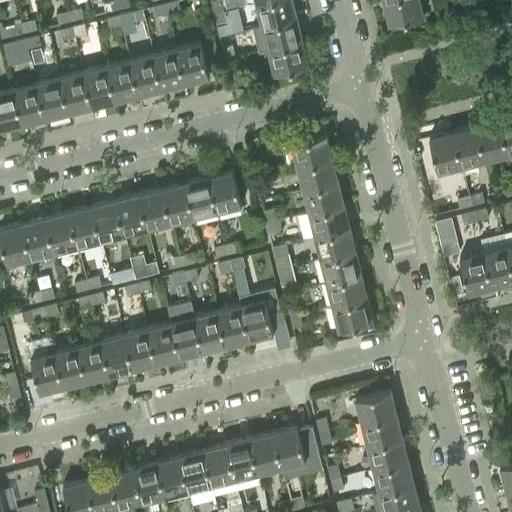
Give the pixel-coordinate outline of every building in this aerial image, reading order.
[(106,10),(118,7),(116,0),(103,0),(106,10)] [(179,0),(170,0),(166,1),(169,11),(181,8),(179,0)] [(211,0),(214,11),(224,8),(221,0),(211,0)] [(293,0),(256,0),(262,23),(297,14),(293,0)] [(420,0),(383,0),(389,21),(424,12),(420,0)] [(156,14),(169,11),(166,1),(154,4),(156,14)] [(82,6),(69,9),(71,19),(84,15),(82,6)] [(224,8),(214,11),(217,23),(227,20),(224,8)] [(59,22),(71,19),(69,9),(57,12),(59,22)] [(132,10),(120,13),(122,22),(135,19),(132,10)] [(122,22),(120,13),(107,16),(109,26),(122,22)] [(297,14),(262,23),(268,46),(303,38),(297,14)] [(35,17),(23,20),(25,31),(38,27),(35,17)] [(13,34),(25,31),(23,20),(10,23),(13,34)] [(86,22),(73,25),(75,34),(88,31),(86,22)] [(63,37),(75,34),(73,25),(61,28),(63,37)] [(39,33),(27,36),(29,46),(41,43),(39,33)] [(17,49),(29,46),(27,36),(14,40),(17,49)] [(201,38),(177,44),(185,79),(209,73),(201,38)] [(303,38),(268,46),(274,70),(308,61),(303,38)] [(222,44),(225,57),(235,54),(232,42),(222,44)] [(177,44),(153,50),(162,85),(185,79),(177,44)] [(153,50),(130,56),(139,91),(162,85),(153,50)] [(235,54),(225,57),(228,69),(238,67),(235,54)] [(130,56),(107,62),(115,97),(139,91),(130,56)] [(107,62),(83,68),(92,102),(115,97),(107,62)] [(83,68),(60,73),(69,108),(92,102),(83,68)] [(60,73),(37,79),(46,114),(69,108),(60,73)] [(37,79),(14,85),(23,120),(46,114),(37,79)] [(14,85),(0,88),(0,125),(23,120),(14,85)] [(511,113),(501,116),(509,151),(511,150),(511,113)] [(501,116),(477,122),(486,157),(509,151),(501,116)] [(477,122),(454,128),(462,163),(486,157),(477,122)] [(438,169),(462,163),(454,128),(430,134),(438,169)] [(291,138),(297,162),(332,154),(326,130),(291,138)] [(332,154),(297,162),(303,186),(338,177),(332,154)] [(252,161),(255,173),(264,171),(261,159),(252,161)] [(233,166),(209,172),(218,207),(242,201),(233,166)] [(264,171),(255,173),(258,186),(267,183),(264,171)] [(209,172),(186,178),(195,213),(218,207),(209,172)] [(338,177),(303,186),(309,209),(343,200),(338,177)] [(186,178),(162,184),(171,219),(195,213),(186,178)] [(162,184),(139,190),(148,225),(171,219),(162,184)] [(482,189),(470,192),(472,203),(484,200),(482,189)] [(139,190),(116,196),(124,231),(148,225),(139,190)] [(460,206),(472,203),(470,192),(457,196),(460,206)] [(116,196),(93,201),(101,237),(124,231),(116,196)] [(343,200),(309,209),(315,232),(349,224),(343,200)] [(93,201),(69,207),(78,242),(101,237),(93,201)] [(263,208),(266,220),(276,217),(273,205),(263,208)] [(486,205),(474,208),(476,218),(488,215),(486,205)] [(69,207),(46,213),(55,248),(78,242),(69,207)] [(464,221),(476,218),(474,208),(461,212),(464,221)] [(46,213),(22,219),(31,254),(55,248),(46,213)] [(443,216),(434,218),(443,252),(452,250),(459,249),(451,214),(443,216)] [(276,217),(266,220),(269,232),(279,230),(276,217)] [(0,231),(7,260),(31,254),(22,219),(0,224),(0,231)] [(349,224),(315,232),(321,256),(355,247),(349,224)] [(238,238),(226,241),(229,251),(241,248),(238,238)] [(216,254),(229,251),(226,241),(214,244),(216,254)] [(511,261),(507,242),(484,248),(492,283),(511,278),(511,261)] [(355,247),(321,256),(327,279),(361,270),(355,247)] [(469,289),(492,283),(484,248),(460,254),(469,289)] [(192,250),(180,253),(182,263),(194,260),(192,250)] [(288,251),(285,251),(275,254),(278,266),(291,263),(288,251)] [(182,263),(180,253),(167,256),(169,266),(182,263)] [(242,254),(230,257),(232,266),(244,263),(242,254)] [(220,269),(232,266),(230,257),(218,260),(220,269)] [(145,261),(133,265),(135,274),(148,271),(145,261)] [(296,280),(291,263),(278,266),(282,283),(296,280)] [(123,277),(135,274),(133,265),(121,268),(123,277)] [(196,265),(183,268),(186,278),(198,275),(196,265)] [(173,281),(186,278),(183,268),(171,272),(173,281)] [(361,270),(327,279),(332,302),(367,294),(361,270)] [(99,273),(87,276),(89,286),(101,283),(99,273)] [(89,286),(87,276),(74,279),(77,289),(89,286)] [(149,277),(137,280),(139,290),(152,287),(149,277)] [(127,293),(139,290),(137,280),(125,283),(127,293)] [(52,285),(40,288),(42,298),(55,295),(52,285)] [(27,291),(30,301),(42,298),(40,288),(27,291)] [(102,289),(91,292),(93,301),(105,298),(102,289)] [(91,292),(78,295),(81,305),(93,301),(91,292)] [(367,294),(332,302),(338,326),(373,318),(367,294)] [(265,295),(241,301),(250,336),(274,330),(272,322),(269,312),(265,295)] [(287,301),(290,313),(299,311),(296,298),(287,301)] [(56,300),(44,303),(46,313),(59,310),(56,300)] [(241,301),(218,306),(227,341),(250,336),(241,301)] [(44,303),(31,307),(34,316),(46,313),(44,303)] [(218,306),(194,312),(203,347),(227,341),(218,306)] [(281,309),(269,312),(272,322),(285,319),(282,309),(281,309)] [(299,311),(290,313),(293,325),(303,323),(299,311)] [(194,312),(171,318),(180,353),(203,347),(194,312)] [(171,318),(148,324),(157,359),(180,353),(171,318)] [(148,324),(125,330),(134,365),(157,359),(148,324)] [(125,330),(102,336),(110,371),(134,365),(125,330)] [(6,335),(0,336),(0,349),(9,347),(6,335)] [(102,336),(78,342),(87,377),(110,371),(102,336)] [(78,342),(55,347),(64,382),(87,377),(78,342)] [(40,388),(64,382),(55,347),(31,353),(40,388)] [(5,371),(8,384),(18,381),(14,369),(5,371)] [(18,381),(8,384),(11,396),(21,394),(18,381)] [(356,395),(362,419),(397,410),(391,386),(356,395)] [(397,410),(362,419),(368,442),(403,433),(397,410)] [(316,417),(319,430),(329,427),(326,415),(316,417)] [(298,423),(273,429),(282,463),(306,457),(298,423)] [(329,427),(319,430),(322,442),(332,439),(329,427)] [(273,429),(250,434),(259,469),(282,463),(273,429)] [(403,433),(368,442),(374,466),(409,457),(403,433)] [(250,434),(227,440),(236,475),(259,469),(250,434)] [(227,440),(204,446),(212,481),(236,475),(227,440)] [(204,446),(180,452),(189,487),(212,481),(204,446)] [(180,452),(157,458),(166,492),(189,487),(180,452)] [(409,457),(374,466),(380,489),(414,480),(409,457)] [(511,457),(500,461),(506,486),(511,484),(511,457)] [(157,458),(134,463),(143,498),(166,492),(157,458)] [(328,464),(331,476),(341,474),(338,461),(328,464)] [(134,463),(111,469),(119,504),(143,498),(134,463)] [(111,469),(88,475),(96,510),(119,504),(111,469)] [(341,474),(331,476),(334,489),(344,486),(341,474)] [(70,511),(88,511),(96,510),(88,475),(63,481),(70,511)] [(414,480),(380,489),(385,511),(386,511),(420,503),(414,480)] [(35,488),(38,500),(47,498),(44,485),(35,488)] [(303,494),(291,497),(293,507),(305,504),(303,494)] [(281,510),(293,507),(291,497),(278,500),(281,510)] [(47,498),(38,500),(40,511),(42,511),(50,510),(47,498)] [(422,511),(420,503),(386,511),(422,511)]
